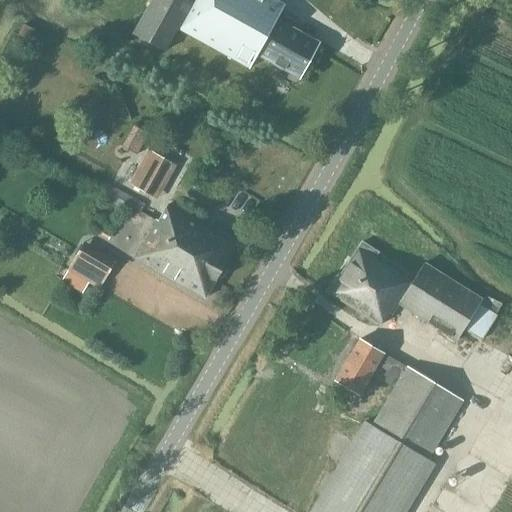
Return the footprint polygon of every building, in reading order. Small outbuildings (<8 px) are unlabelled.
[(150,0),(132,34),(166,53),(178,31),(250,70),(258,57),(299,79),(319,43),(276,20),(285,4),(277,0),(150,0)] [(100,153),(106,142),(95,136),(89,147),(100,153)] [(152,197),(171,163),(148,150),(129,185),(152,197)] [(105,184),(100,198),(134,211),(140,198),(105,184)] [(199,273),(216,283),(238,245),(168,205),(159,222),(174,230),(168,241),(205,263),(199,273)] [(174,230),(159,222),(156,220),(133,260),(206,301),(216,283),(199,273),(205,263),(168,241),(174,230)] [(363,243),(330,294),(382,328),(390,316),(392,317),(399,306),(457,342),(465,330),(481,340),(496,316),(502,306),(486,296),(483,300),(426,264),(413,284),(376,260),(380,254),(363,243)] [(106,279),(115,263),(95,251),(86,268),(106,279)] [(364,422),(310,511),(407,511),(435,465),(428,462),(464,403),(385,355),(358,339),(334,381),(360,396),(372,376),(394,389),(372,426),(364,422)]
